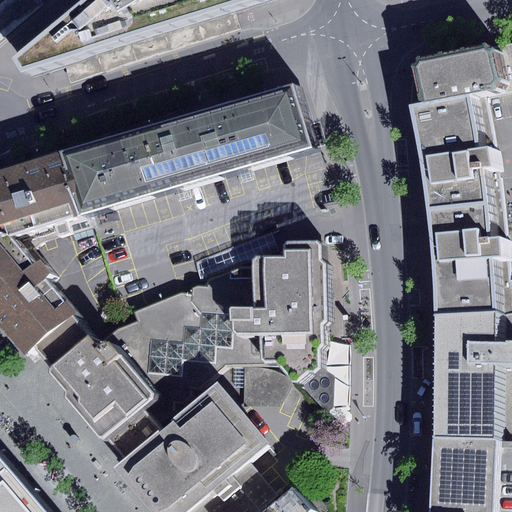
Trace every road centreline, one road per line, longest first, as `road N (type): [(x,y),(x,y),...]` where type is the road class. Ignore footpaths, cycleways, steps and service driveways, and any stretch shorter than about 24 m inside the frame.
road 1 (residential): [(351,30),(388,282),(386,511)]
road 2 (residential): [(351,30),(284,42),(31,118),(0,119)]
road 3 (residential): [(511,4),(351,30)]
